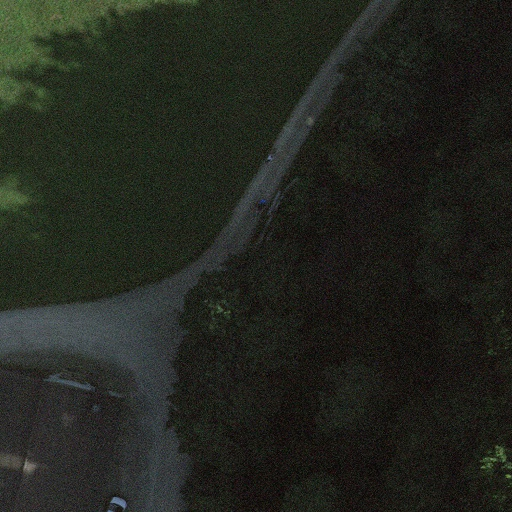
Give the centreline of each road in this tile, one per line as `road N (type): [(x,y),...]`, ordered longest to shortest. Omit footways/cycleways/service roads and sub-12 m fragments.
road 1 (track): [(193,329),(313,108),(388,0)]
road 2 (track): [(168,511),(193,329)]
